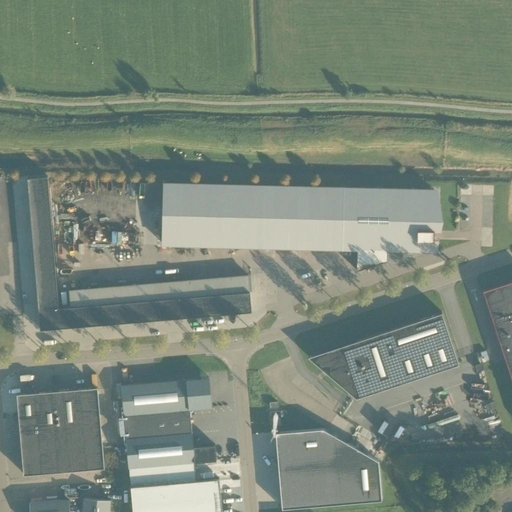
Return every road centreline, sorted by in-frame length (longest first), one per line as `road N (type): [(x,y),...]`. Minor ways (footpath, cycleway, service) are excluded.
road 1 (tertiary): [(237,344),(511,255)]
road 2 (tertiary): [(0,364),(237,344)]
road 3 (unclassified): [(251,511),(237,344)]
